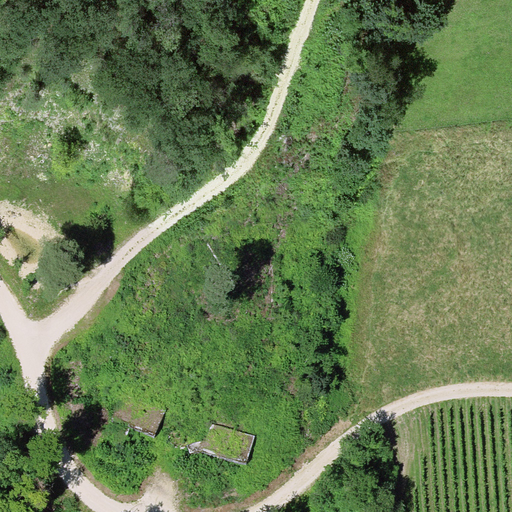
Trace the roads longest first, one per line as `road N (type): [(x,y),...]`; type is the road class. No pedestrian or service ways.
road 1 (track): [(30,333),(84,282),(241,170),(308,0)]
road 2 (track): [(511,384),(399,405),(249,511)]
road 3 (track): [(125,511),(41,404),(30,333),(0,284)]
